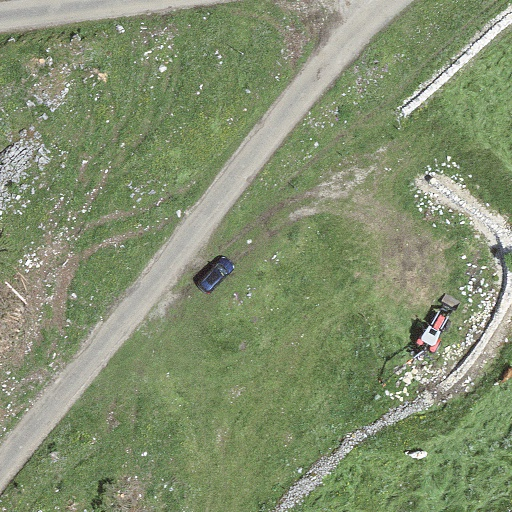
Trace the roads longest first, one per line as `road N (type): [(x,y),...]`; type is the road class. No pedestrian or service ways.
road 1 (track): [(380,0),(0,470)]
road 2 (track): [(119,0),(0,16)]
